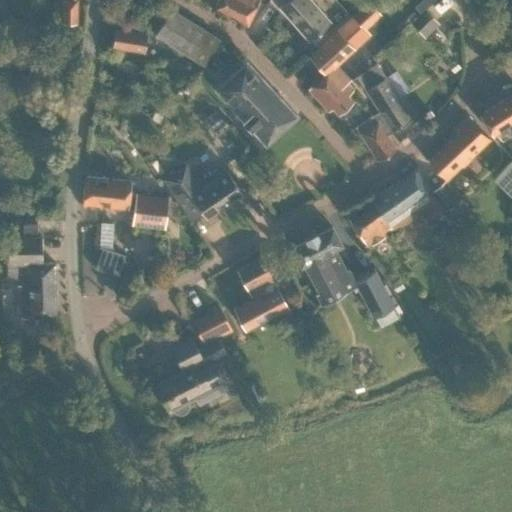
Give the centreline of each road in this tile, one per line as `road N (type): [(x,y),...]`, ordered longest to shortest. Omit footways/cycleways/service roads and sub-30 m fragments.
road 1 (tertiary): [(79,325),(73,208),(95,0)]
road 2 (residential): [(79,325),(132,310),(372,185)]
road 3 (residential): [(372,185),(293,91),(226,28),(173,0)]
road 4 (residential): [(372,185),(469,92),(477,74),(467,0)]
road 5 (tertiary): [(171,511),(113,419),(79,325)]
